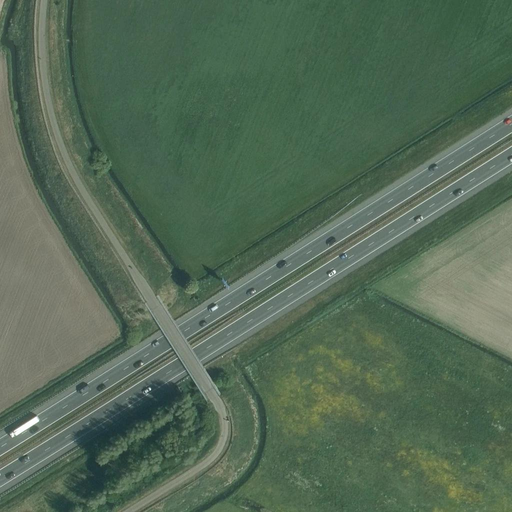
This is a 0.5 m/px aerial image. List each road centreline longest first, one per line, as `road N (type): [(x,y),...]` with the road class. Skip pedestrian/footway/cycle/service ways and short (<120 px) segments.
road 1 (unclassified): [(127,511),(208,460),(221,444),(224,420),(62,151),(43,67),(44,0)]
road 2 (motorway): [(0,478),(511,154)]
road 3 (motorway): [(511,124),(0,446)]
